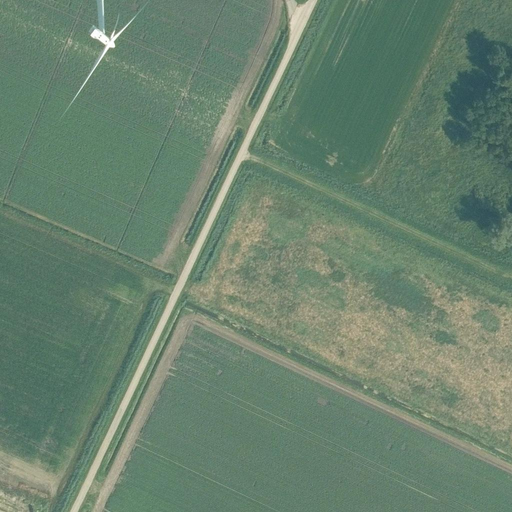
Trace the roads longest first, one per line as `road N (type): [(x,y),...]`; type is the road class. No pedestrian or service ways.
road 1 (unclassified): [(65,511),(241,143)]
road 2 (unclassified): [(241,143),(511,270)]
road 3 (unclassified): [(241,143),(310,0)]
